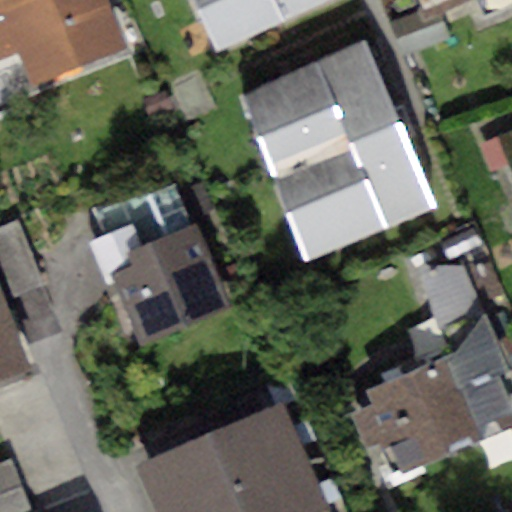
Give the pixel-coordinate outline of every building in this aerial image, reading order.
[(0,0),(0,66),(19,59),(27,83),(125,46),(107,0),(0,0)] [(194,0),(217,48),(321,0),(194,0)] [(511,0),(414,0),(422,20),(473,0),(476,0),(484,20),(511,9),(511,0)] [(441,19),(395,37),(406,64),(451,47),(441,19)] [(362,41),(244,98),(308,261),(429,211),(362,41)] [(511,130),(494,137),(511,186),(511,214),(509,215),(511,221),(511,130)] [(133,227),(91,244),(107,283),(115,280),(147,355),(241,317),(201,218),(140,244),(133,227)] [(19,221),(0,228),(0,273),(10,299),(44,285),(19,221)] [(0,311),(0,383),(24,374),(0,311)] [(458,353),(446,360),(461,395),(499,380),(509,377),(485,314),(458,353)] [(446,360),(360,395),(394,477),(511,428),(511,410),(499,380),(461,395),(446,360)] [(283,399),(129,465),(149,511),(318,511),(330,507),(283,399)] [(11,460),(0,464),(0,511),(30,511),(32,511),(11,460)]
